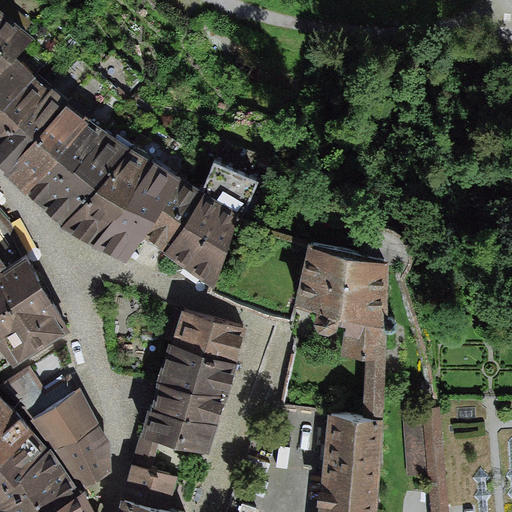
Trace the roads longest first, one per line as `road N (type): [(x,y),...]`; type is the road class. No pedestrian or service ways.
road 1 (residential): [(237,436),(265,329),(73,257)]
road 2 (track): [(219,0),(336,31),(511,48)]
road 3 (residential): [(112,511),(130,427),(80,324)]
road 4 (residential): [(266,422),(317,429),(307,511)]
